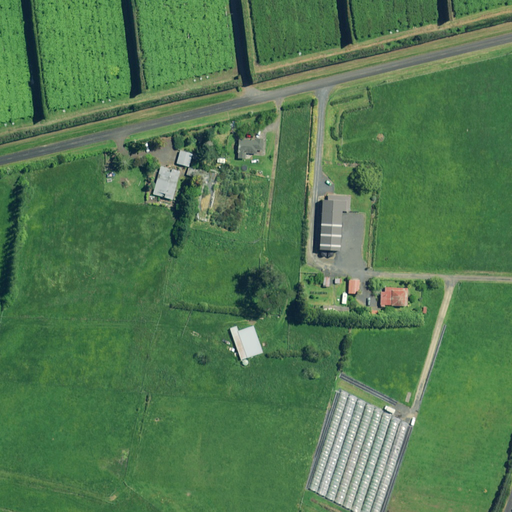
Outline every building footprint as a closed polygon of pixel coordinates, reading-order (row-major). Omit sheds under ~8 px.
[(262,151),(262,140),(238,139),(238,159),(245,159),(245,154),(256,154),(256,150),(262,151)] [(192,154),(180,151),(177,164),(189,167),(192,154)] [(180,172),(161,167),(153,195),(172,200),(180,172)] [(220,173),(206,170),(195,221),(208,224),(220,173)] [(350,197),(328,196),(328,201),(321,201),(319,250),(339,251),(341,211),(349,212),(350,197)] [(359,280),(349,280),(349,294),(359,294),(359,280)] [(385,307),(385,306),(407,307),(407,289),(385,288),(385,293),(381,293),(380,306),(380,307),(385,307)] [(349,307),(323,306),(322,313),(341,314),(348,315),(349,307)] [(262,353),(252,327),(238,332),(236,327),(230,329),(241,360),(262,353)]
